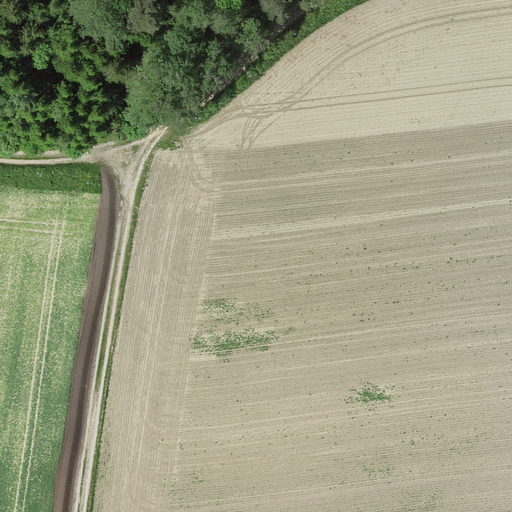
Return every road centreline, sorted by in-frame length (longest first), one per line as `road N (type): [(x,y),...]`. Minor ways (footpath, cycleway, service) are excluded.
road 1 (track): [(81,511),(135,174),(164,126)]
road 2 (track): [(0,156),(94,154),(164,126),(301,7)]
